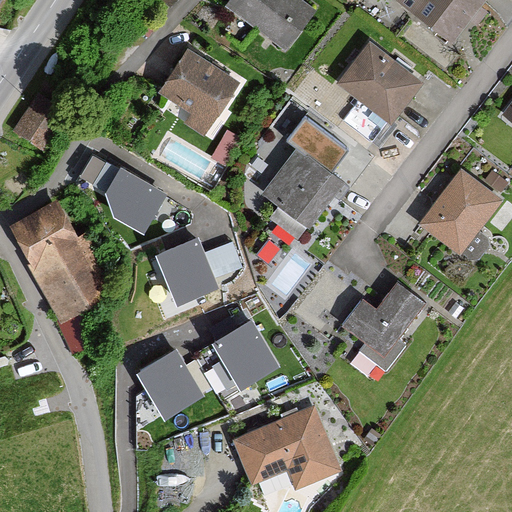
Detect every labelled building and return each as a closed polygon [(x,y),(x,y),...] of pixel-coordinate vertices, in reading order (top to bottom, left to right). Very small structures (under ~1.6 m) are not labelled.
[(0,0),(0,27),(17,0),(0,0)] [(315,2),(311,0),(228,0),(222,9),(284,49),(315,2)] [(480,9),(486,0),(394,0),(392,2),(450,48),(464,30),(473,38),(490,17),(480,9)] [(390,121),(421,85),(367,41),(333,82),(368,111),(372,106),(390,121)] [(244,81),(187,45),(157,93),(213,129),(244,81)] [(41,89),(13,123),(38,143),(66,109),(41,89)] [(511,122),(511,98),(500,113),(511,122)] [(226,156),(241,132),(230,125),(215,149),(226,156)] [(302,236),(345,184),(295,142),(269,172),(284,185),(266,206),(302,236)] [(459,258),(502,201),(458,165),(413,224),(459,258)] [(167,194),(119,168),(104,195),(111,219),(143,237),(167,194)] [(55,199),(3,232),(66,330),(117,298),(55,199)] [(199,238),(156,256),(177,306),(220,288),(199,238)] [(375,367),(426,305),(395,279),(374,304),(362,294),(340,320),(359,336),(350,347),(375,367)] [(252,321),(213,344),(239,388),(278,365),(252,321)] [(177,349),(137,372),(165,419),(205,396),(177,349)] [(340,473),(311,402),(230,436),(254,493),(274,484),(279,498),(340,473)]
